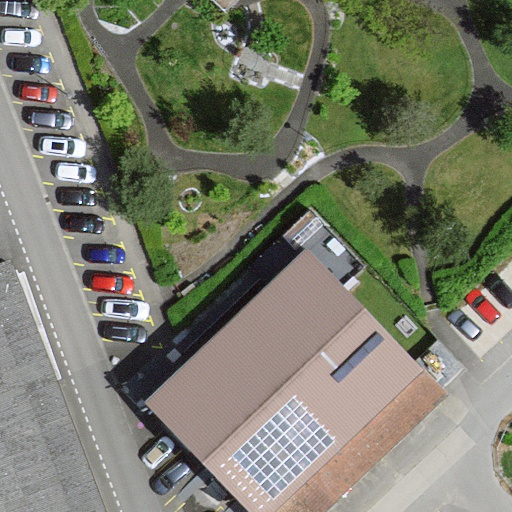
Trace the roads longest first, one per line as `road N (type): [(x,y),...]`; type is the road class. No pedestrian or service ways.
road 1 (residential): [(0,159),(136,511)]
road 2 (residential): [(370,511),(511,377)]
